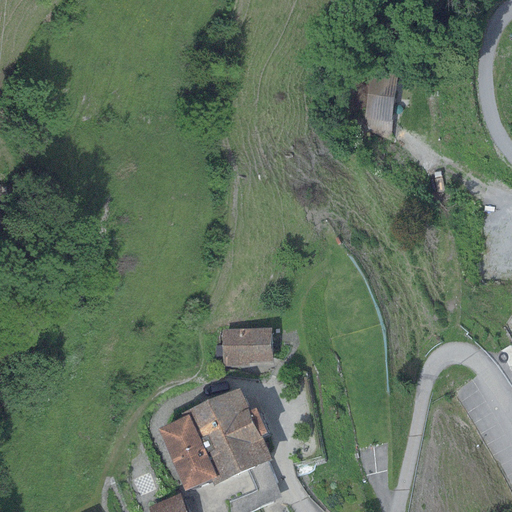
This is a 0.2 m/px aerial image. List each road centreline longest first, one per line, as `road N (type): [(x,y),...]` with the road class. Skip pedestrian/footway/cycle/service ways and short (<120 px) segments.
road 1 (unclassified): [(511,423),(473,359),(441,356),(426,378),(398,511)]
road 2 (unclassified): [(511,7),(489,35),(485,75),(492,121),(511,152)]
